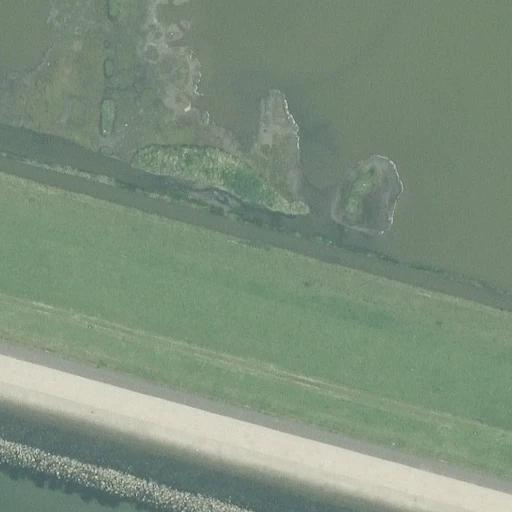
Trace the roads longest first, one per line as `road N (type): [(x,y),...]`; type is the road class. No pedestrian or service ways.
road 1 (track): [(0,342),(511,483)]
road 2 (track): [(511,427),(0,287)]
